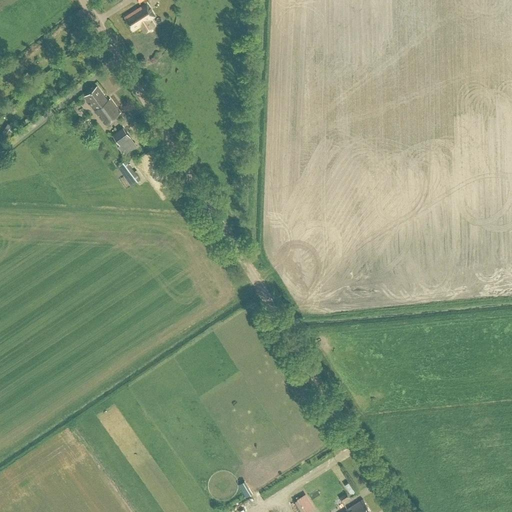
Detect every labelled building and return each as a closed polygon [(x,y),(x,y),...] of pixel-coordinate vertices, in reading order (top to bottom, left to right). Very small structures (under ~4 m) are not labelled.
[(144,33),(156,25),(152,19),(156,16),(146,1),(124,16),(134,31),(140,27),(144,33)] [(105,99),(96,85),(82,95),(88,104),(89,103),(102,122),(118,110),(108,97),(105,99)] [(86,118),(81,122),(85,128),(91,124),(86,118)] [(8,123),(0,135),(7,139),(14,127),(8,123)] [(120,144),(131,136),(123,126),(113,134),(120,144)] [(131,185),(141,179),(127,159),(117,166),(131,185)] [(318,454),(325,464),(336,456),(329,446),(318,454)] [(346,492),(339,497),(342,501),(349,497),(346,492)] [(341,511),(340,511),(372,511),(364,498),(346,509),(347,510),(344,511),(341,511)] [(298,509),(310,511),(312,503),(300,500),(298,509)] [(330,511),(333,511),(328,503),(313,511),(330,511)]
